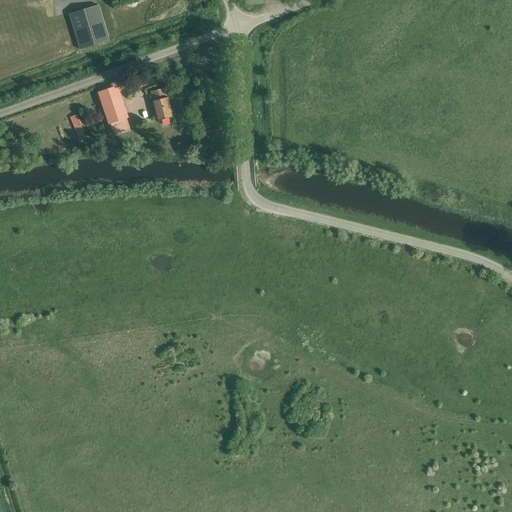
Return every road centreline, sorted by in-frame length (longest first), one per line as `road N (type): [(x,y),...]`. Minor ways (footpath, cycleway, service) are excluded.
road 1 (tertiary): [(511,278),(467,257),(271,210),(254,197),(237,26)]
road 2 (unclassified): [(0,113),(237,26)]
